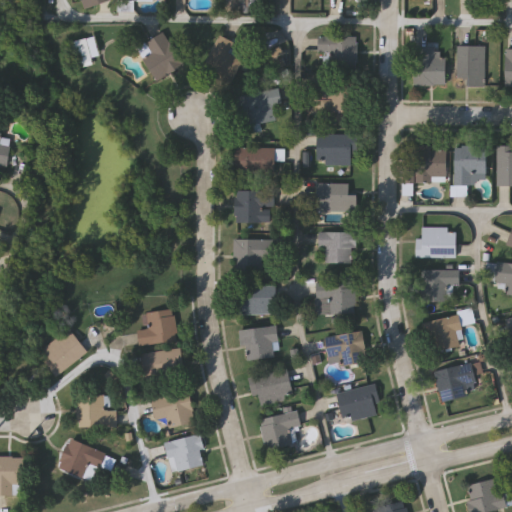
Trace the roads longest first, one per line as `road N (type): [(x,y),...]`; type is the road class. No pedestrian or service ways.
road 1 (residential): [(424,439),(396,320),(393,0)]
road 2 (residential): [(255,511),(212,323),(209,142),(192,116)]
road 3 (secondary): [(511,420),(144,511)]
road 4 (secondary): [(259,511),(511,448)]
road 5 (residential): [(392,116),(511,117)]
